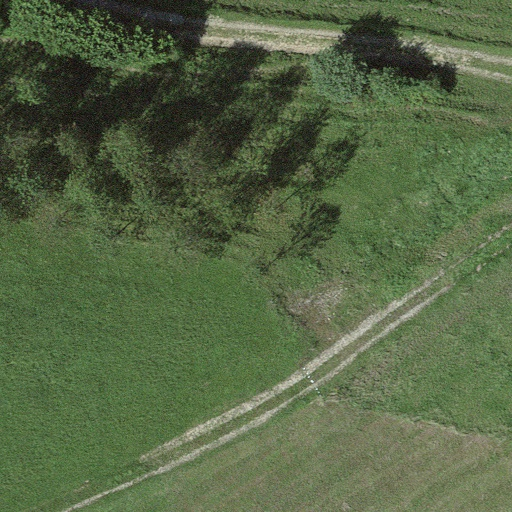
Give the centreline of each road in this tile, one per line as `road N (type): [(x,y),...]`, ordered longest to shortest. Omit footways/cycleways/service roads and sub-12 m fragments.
road 1 (track): [(29,511),(242,418),(511,225)]
road 2 (track): [(511,86),(402,57),(178,34),(71,0)]
